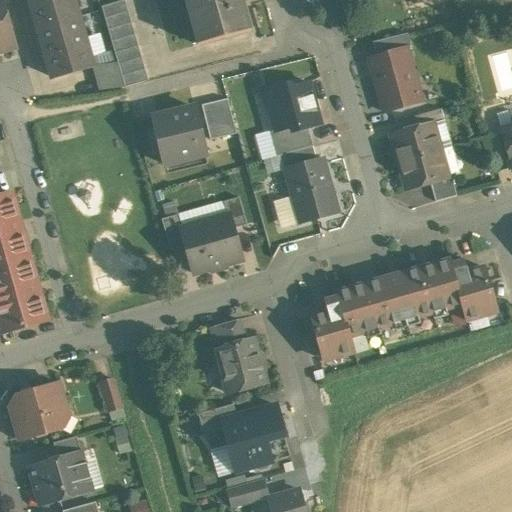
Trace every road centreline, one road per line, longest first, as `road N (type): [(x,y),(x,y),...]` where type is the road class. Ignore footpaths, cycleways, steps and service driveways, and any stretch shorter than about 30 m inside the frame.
road 1 (residential): [(0,87),(72,340)]
road 2 (residential): [(324,43),(385,240)]
road 3 (residential): [(72,340),(270,287)]
road 4 (residential): [(131,96),(324,43)]
road 5 (residential): [(270,287),(309,424)]
road 6 (residential): [(385,240),(511,203)]
road 7 (residential): [(270,287),(297,263),(385,240)]
